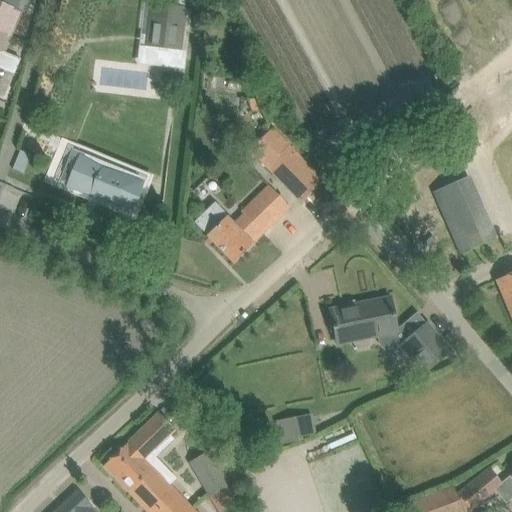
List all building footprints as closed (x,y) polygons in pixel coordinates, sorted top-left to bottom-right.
[(0,0),(0,31),(9,36),(19,10),(23,12),(27,0),(0,0)] [(511,23),(511,6),(508,0),(466,0),(488,35),(502,26),(504,28),(511,23)] [(152,2),(146,46),(182,50),(187,6),(152,2)] [(0,56),(9,36),(0,31),(0,56)] [(249,149),(266,167),(301,203),(323,181),(288,146),(273,129),(249,149)] [(511,131),(496,137),(511,180),(511,131)] [(90,194),(126,213),(139,182),(82,158),(69,189),(90,194)] [(469,176),(441,189),(463,238),(492,224),(469,176)] [(238,229),(213,204),(193,223),(232,263),(289,207),(268,186),(241,212),(248,219),(238,229)] [(511,273),(496,280),(511,318),(511,273)] [(390,297),(329,310),(333,330),(335,338),(369,330),(371,338),(377,337),(379,348),(383,351),(398,348),(400,346),(397,333),(396,329),(390,297)] [(400,346),(398,348),(421,376),(432,366),(449,352),(426,324),(409,338),(400,346)] [(158,413),(103,466),(117,481),(147,511),(193,511),(144,461),(175,431),(172,428),(158,413)] [(286,442),(318,433),(312,413),(280,422),(286,442)] [(206,453),(188,464),(209,498),(227,487),(206,453)] [(511,474),(500,485),(487,469),(458,491),(471,511),(496,491),(506,502),(511,497),(511,474)] [(462,511),(453,485),(399,505),(402,511),(462,511)] [(77,491),(54,511),(96,511),(90,506),(77,491)]
